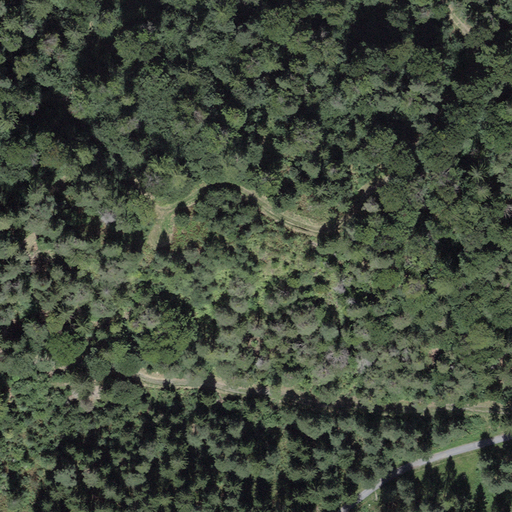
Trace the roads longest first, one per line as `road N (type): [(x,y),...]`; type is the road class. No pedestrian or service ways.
road 1 (track): [(511,409),(311,402),(87,361),(0,365)]
road 2 (track): [(141,189),(163,209),(224,185),(297,224),(328,229),(406,167),(478,62),(511,70)]
road 3 (track): [(511,433),(420,461),(338,511)]
road 4 (track): [(0,254),(24,249),(62,182),(96,171),(141,189)]
road 5 (track): [(141,189),(66,108),(0,105)]
